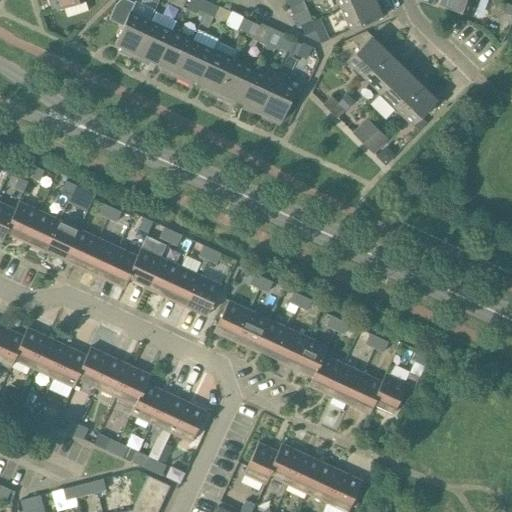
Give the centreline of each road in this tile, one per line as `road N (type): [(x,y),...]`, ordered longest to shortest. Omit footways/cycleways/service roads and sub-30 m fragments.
road 1 (tertiary): [(511,321),(92,132)]
road 2 (residential): [(228,389),(217,362),(71,300),(47,301),(0,281)]
road 3 (residential): [(228,389),(378,458)]
road 4 (residential): [(179,511),(230,401),(228,389)]
